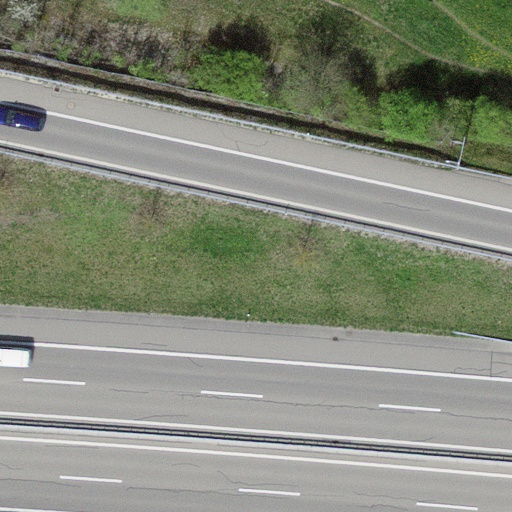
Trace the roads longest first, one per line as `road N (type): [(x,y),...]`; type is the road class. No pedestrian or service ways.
road 1 (motorway): [(511,229),(0,119)]
road 2 (motorway): [(511,417),(0,378)]
road 3 (motorway): [(0,473),(511,511)]
